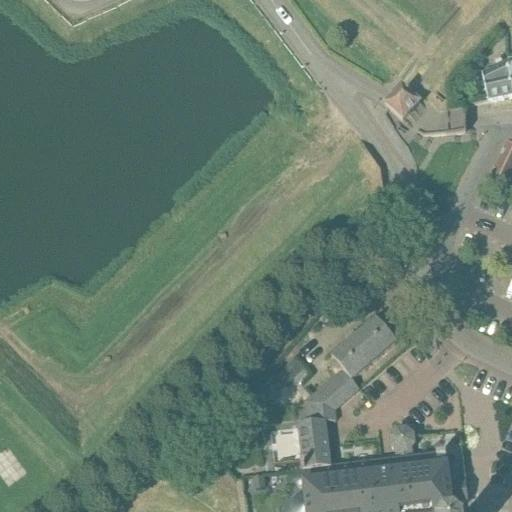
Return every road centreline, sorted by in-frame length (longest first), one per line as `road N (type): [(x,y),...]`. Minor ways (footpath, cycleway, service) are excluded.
road 1 (tertiary): [(325,75),(394,164),(423,279)]
road 2 (residential): [(423,279),(505,116)]
road 3 (tertiary): [(511,366),(452,330),(423,279)]
